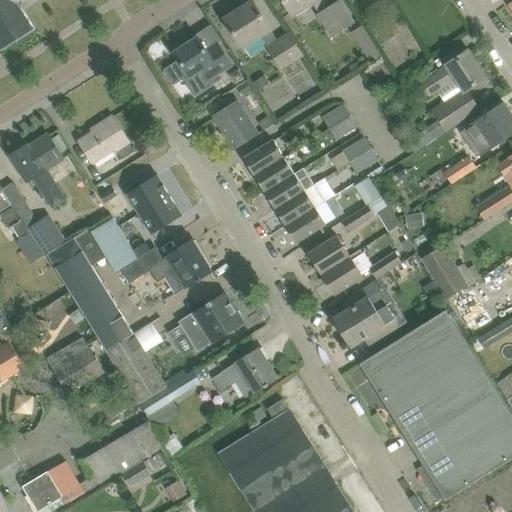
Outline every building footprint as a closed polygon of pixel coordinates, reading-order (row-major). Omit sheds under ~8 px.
[(0,0),(0,50),(2,49),(2,50),(36,29),(20,4),(21,3),(25,0),(0,0)] [(285,0),(287,3),(294,14),(312,2),(320,14),(320,15),(333,35),(355,21),(342,0),(331,8),(325,0),(285,0)] [(243,47),(260,36),(262,35),(269,47),(282,68),(302,54),(289,34),(279,41),(271,29),(253,1),(225,19),(243,47)] [(362,25),(352,32),(370,61),(381,55),(362,25)] [(232,65),(228,59),(217,42),(206,50),(198,36),(174,51),(190,76),(185,79),(196,95),(213,85),(210,80),(232,65)] [(439,120),(407,141),(414,152),(448,131),(463,121),(480,110),(467,90),(486,77),(468,51),(452,62),(447,65),(448,66),(423,83),(431,95),(438,90),(445,101),(432,109),(439,120)] [(231,73),(237,82),(246,76),(241,68),(231,73)] [(265,76),(254,83),(259,91),(270,84),(265,76)] [(247,81),(238,87),(243,95),(252,90),(247,81)] [(214,115),(235,149),(259,134),(237,100),(214,115)] [(482,140),(487,148),(499,140),(500,141),(511,132),(511,115),(504,104),(466,130),(476,144),(482,140)] [(323,118),(330,129),(351,116),(345,105),(323,118)] [(351,116),(330,129),(336,140),(358,126),(351,116)] [(80,141),(91,158),(93,161),(115,147),(120,155),(132,147),(113,117),(100,125),(102,127),(80,141)] [(450,132),(432,144),(438,154),(454,143),(457,142),(450,132)] [(9,156),(20,173),(27,184),(34,180),(49,203),(63,194),(48,170),(65,159),(59,150),(48,134),(29,146),(28,144),(9,156)] [(344,152),(350,162),(372,149),(365,138),(344,152)] [(244,158),(255,175),(284,157),(273,140),(244,158)] [(156,150),(150,141),(140,147),(147,156),(156,150)] [(372,149),(350,162),(357,173),(378,160),(372,149)] [(444,172),(452,183),(480,164),(473,153),(444,172)] [(511,187),(511,156),(510,157),(511,158),(498,166),(511,187)] [(255,175),(266,192),(295,173),(284,157),(255,175)] [(266,192),(276,208),(305,190),(315,184),(304,167),(295,173),(266,192)] [(154,177),(123,196),(136,216),(167,197),(154,177)] [(356,186),(368,205),(382,196),(370,177),(356,186)] [(3,189),(1,190),(26,228),(29,226),(37,221),(32,214),(34,213),(14,182),(3,189)] [(0,184),(0,212),(3,211),(20,237),(29,232),(26,228),(1,190),(3,189),(0,184)] [(276,208),(286,225),(315,206),(325,201),(315,184),(305,190),(276,208)] [(112,186),(100,194),(104,201),(117,194),(112,186)] [(477,206),(484,218),(511,200),(511,190),(509,186),(477,206)] [(368,205),(343,221),(350,232),(375,216),(390,207),(387,202),(382,196),(368,205)] [(167,197),(136,216),(149,236),(179,217),(167,197)] [(315,206),(286,225),(297,242),(326,224),(315,206)] [(425,224),(423,212),(407,214),(408,226),(425,224)] [(37,221),(29,226),(32,230),(47,253),(48,254),(68,242),(49,213),(40,219),(37,221)] [(138,257),(113,217),(92,230),(116,271),(121,268),(131,283),(151,270),(158,281),(166,276),(176,292),(194,282),(211,270),(192,241),(175,252),(168,256),(159,262),(151,249),(138,257)] [(309,253),(322,274),(350,256),(338,235),(309,253)] [(107,350),(134,333),(75,237),(68,242),(48,254),(107,350)] [(469,272),(463,275),(444,244),(421,258),(435,280),(441,291),(445,298),(474,281),(469,272)] [(350,256),(322,274),(335,294),(363,276),(362,274),(371,269),(377,279),(402,262),(395,251),(373,266),(364,251),(363,252),(361,249),(350,256)] [(428,284),(426,292),(430,298),(441,291),(435,280),(428,284)] [(384,288),(351,308),(334,319),(350,346),(364,338),(370,348),(402,329),(388,306),(393,302),(384,288)] [(473,289),(453,301),(474,335),(494,323),(473,289)] [(175,340),(186,333),(198,352),(244,323),(241,318),(242,315),(239,310),(235,309),(225,292),(179,321),(181,325),(170,332),(175,340)] [(0,334),(12,326),(0,307),(0,334)] [(511,415),(446,310),(374,355),(361,363),(446,499),(511,457),(511,415)] [(33,316),(30,326),(43,331),(46,321),(33,316)] [(479,338),(472,343),(478,352),(485,348),(511,331),(511,317),(479,338)] [(11,328),(15,335),(30,326),(25,319),(11,328)] [(0,382),(26,365),(5,331),(1,334),(6,344),(0,347),(0,382)] [(107,350),(141,403),(168,386),(134,333),(107,350)] [(83,338),(67,347),(48,358),(69,392),(103,372),(95,358),(83,338)] [(220,390),(231,383),(232,384),(236,381),(247,397),(265,385),(266,387),(271,384),(269,382),(278,377),(259,348),(242,359),(237,363),(238,363),(224,372),(223,372),(213,378),(220,390)] [(168,386),(141,403),(155,426),(179,412),(171,398),(179,394),(172,384),(168,386)] [(126,410),(115,390),(84,408),(96,427),(126,410)] [(354,511),(290,409),(289,409),(283,399),(268,408),(274,419),(257,429),(220,453),(256,511),(354,511)] [(253,412),(258,420),(267,415),(261,406),(253,412)] [(122,473),(130,486),(152,474),(144,460),(122,473)] [(48,471),(40,475),(23,486),(38,511),(63,496),(48,471)] [(204,511),(194,498),(183,506),(187,511),(204,511)]
